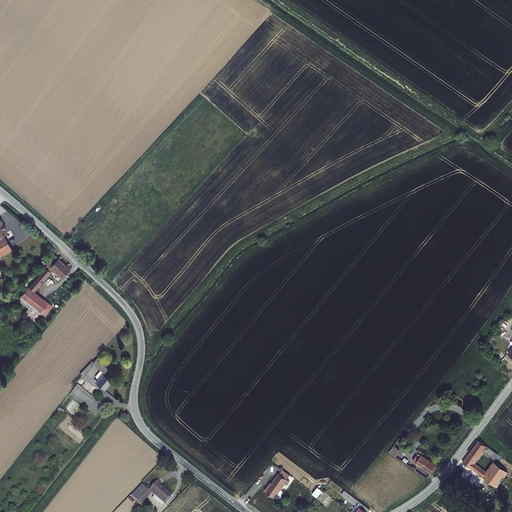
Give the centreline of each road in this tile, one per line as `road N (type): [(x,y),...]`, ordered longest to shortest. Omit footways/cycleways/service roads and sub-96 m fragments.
road 1 (tertiary): [(246,511),(143,428),(134,404),(141,340),(131,314),(0,190)]
road 2 (track): [(279,0),(481,140),(511,109)]
road 3 (secondary): [(396,511),(449,468),(511,384)]
